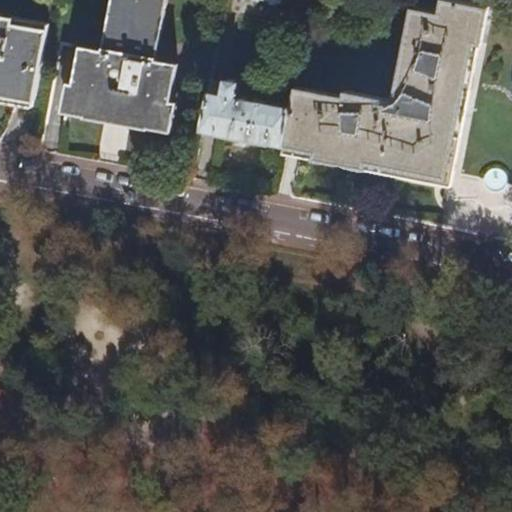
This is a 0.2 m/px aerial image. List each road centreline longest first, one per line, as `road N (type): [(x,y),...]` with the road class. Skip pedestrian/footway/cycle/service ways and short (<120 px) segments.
road 1 (residential): [(0,175),(511,272)]
road 2 (track): [(511,509),(0,473)]
